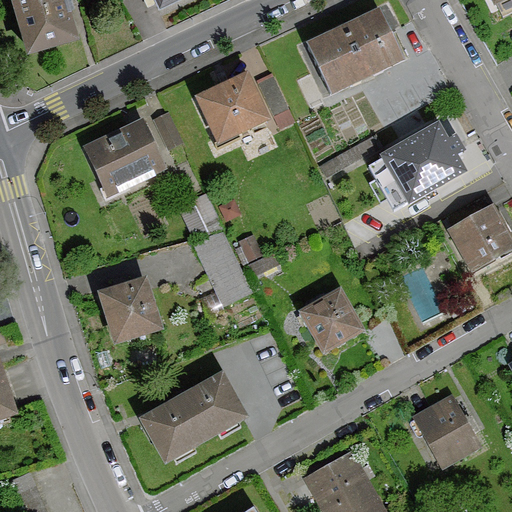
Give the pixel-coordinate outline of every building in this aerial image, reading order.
[(78,37),(67,0),(12,0),(27,51),(78,37)] [(379,13),(306,47),(330,98),(358,84),(405,60),(379,13)] [(272,75),(257,82),(280,130),(295,123),(272,75)] [(246,77),(196,101),(218,147),(268,122),(246,77)] [(141,122),(84,149),(107,198),(164,171),(141,122)] [(438,126),(392,152),(419,199),(465,174),(438,126)] [(374,135),(319,167),(325,178),(362,157),(364,159),(382,149),(374,135)] [(206,196),(179,209),(193,237),(222,229),(206,196)] [(483,196),(447,218),(453,229),(448,231),(471,273),(511,250),(511,242),(492,207),(490,208),(483,196)] [(222,235),(191,243),(223,306),(251,292),(222,235)] [(116,346),(162,331),(145,279),(99,294),(116,346)] [(361,334),(363,333),(340,291),(299,313),(303,320),(323,355),(361,334)] [(0,363),(0,419),(16,414),(0,363)] [(244,420),(247,418),(221,374),(140,420),(153,444),(165,465),(173,460),(194,448),(218,435),(239,423),(244,420)] [(451,399),(449,396),(432,407),(425,411),(412,419),(443,468),(480,445),(451,399)] [(322,511),(383,511),(366,482),(359,470),(351,455),(313,476),(305,481),(313,496),(322,511)] [(46,511),(30,473),(7,483),(19,511),(46,511)]
